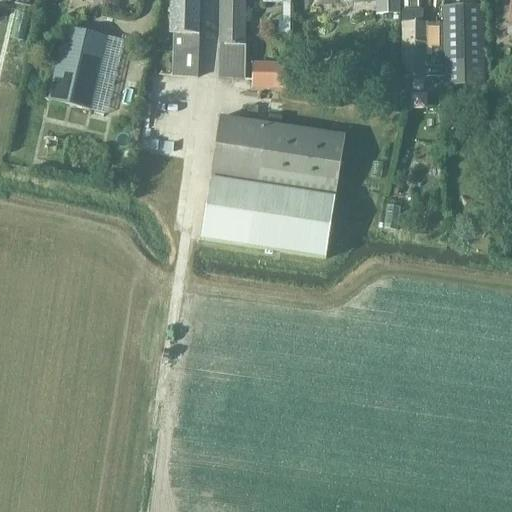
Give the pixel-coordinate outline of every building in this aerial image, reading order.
[(169,0),(169,13),(168,35),(171,36),(170,77),(196,78),(199,0),(169,0)] [(244,81),(244,0),(219,0),(218,80),(244,81)] [(288,0),(260,0),(261,5),(281,4),(281,22),(277,22),(277,36),(289,35),(288,0)] [(399,15),(398,0),(374,0),(375,16),(399,15)] [(483,7),(442,8),(442,23),(443,78),(443,87),(485,86),(483,7)] [(422,12),(399,12),(401,79),(443,78),(442,23),(422,24),(422,12)] [(106,114),(123,42),(64,29),(48,101),(106,114)] [(284,88),(284,63),(252,63),(252,88),(284,88)] [(220,118),(210,179),(199,242),(324,261),(344,137),(220,118)] [(17,145),(15,153),(39,157),(40,149),(17,145)]
